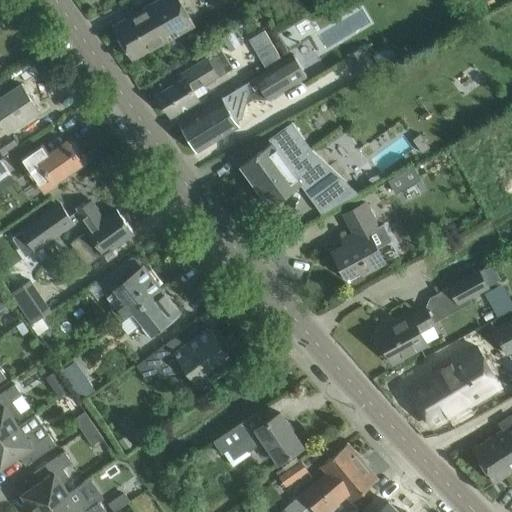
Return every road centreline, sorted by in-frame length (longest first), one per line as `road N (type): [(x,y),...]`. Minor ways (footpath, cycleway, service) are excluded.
road 1 (secondary): [(474,511),(309,339),(204,210),(55,0)]
road 2 (track): [(309,339),(511,224)]
